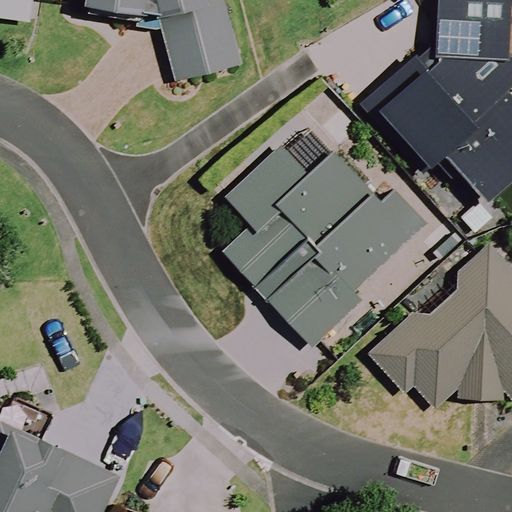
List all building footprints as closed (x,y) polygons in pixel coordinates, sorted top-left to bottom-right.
[(0,0),(0,20),(27,24),(30,0),(0,0)] [(92,0),(145,5),(165,81),(235,61),(218,0),(92,0)] [(511,68),(504,58),(509,0),(439,0),(435,40),(365,98),(418,162),(436,148),(482,204),(511,179),(511,93),(508,89),(511,85),(511,68)] [(385,44),(424,22),(411,0),(386,0),(366,12),(385,44)] [(349,293),(420,226),(341,143),(305,177),(276,147),(222,198),(248,226),(219,254),(309,348),(357,302),(349,293)] [(411,387),(432,409),(443,399),(511,400),(511,276),(486,247),(422,305),(366,356),(401,395),(411,387)] [(102,511),(118,480),(0,423),(0,511),(102,511)]
